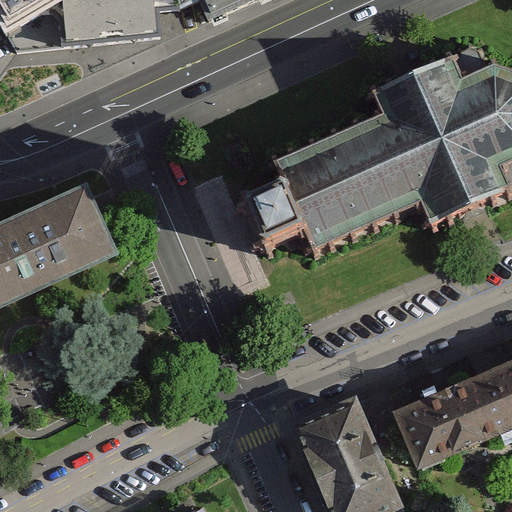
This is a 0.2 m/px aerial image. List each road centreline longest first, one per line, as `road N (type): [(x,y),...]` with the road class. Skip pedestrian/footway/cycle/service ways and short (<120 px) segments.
road 1 (residential): [(110,110),(240,407)]
road 2 (residential): [(240,407),(511,293)]
road 3 (primary): [(110,110),(353,0)]
road 4 (residential): [(32,511),(240,407)]
road 5 (primary): [(0,161),(110,110)]
